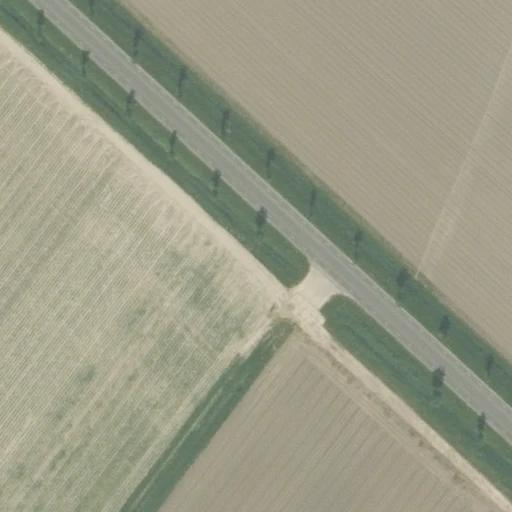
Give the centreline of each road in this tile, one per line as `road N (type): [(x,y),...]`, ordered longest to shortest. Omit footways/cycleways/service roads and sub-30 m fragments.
road 1 (secondary): [(511,427),(47,0)]
road 2 (track): [(507,511),(301,315),(338,267)]
